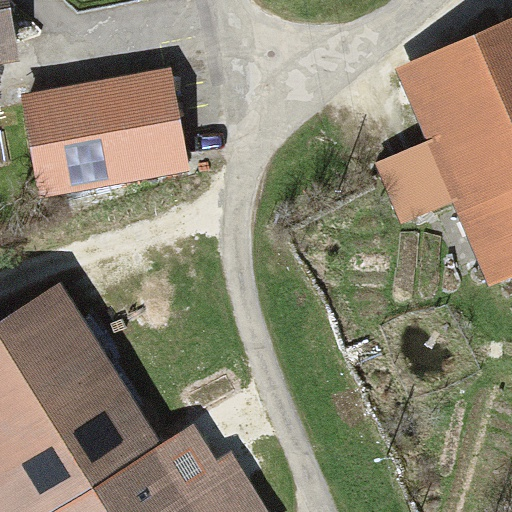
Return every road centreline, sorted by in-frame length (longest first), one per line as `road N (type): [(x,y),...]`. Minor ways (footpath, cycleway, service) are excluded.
road 1 (residential): [(258,99),(242,314),(271,428),(314,511)]
road 2 (residential): [(418,0),(332,67),(258,99)]
